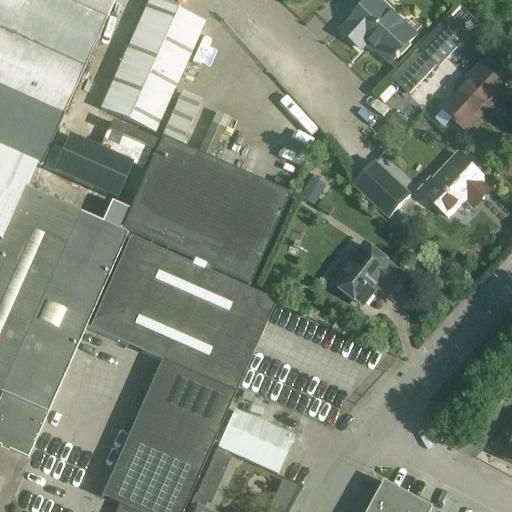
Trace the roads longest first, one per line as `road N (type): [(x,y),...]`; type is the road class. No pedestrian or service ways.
road 1 (unclassified): [(374,435),(511,288)]
road 2 (unclassified): [(373,119),(247,0)]
road 3 (unclassified): [(511,508),(374,435)]
